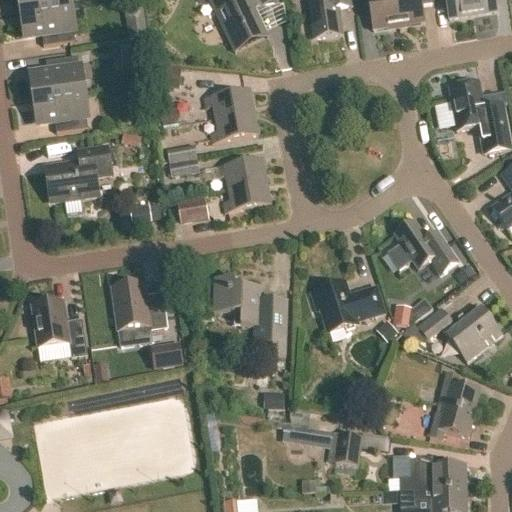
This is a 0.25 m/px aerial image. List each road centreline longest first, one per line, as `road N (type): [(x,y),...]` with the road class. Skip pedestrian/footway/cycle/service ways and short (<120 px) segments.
road 1 (residential): [(304,225),(37,264),(17,231),(0,107)]
road 2 (residential): [(304,225),(284,101),(309,84),(399,65)]
road 3 (residential): [(511,299),(439,190),(411,167)]
road 4 (residential): [(304,225),(349,215),(398,187),(411,167)]
